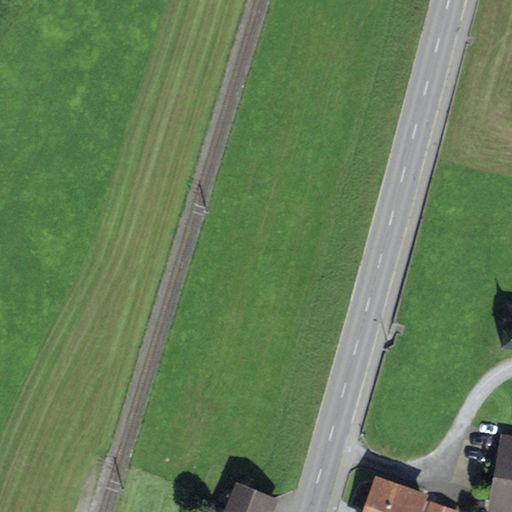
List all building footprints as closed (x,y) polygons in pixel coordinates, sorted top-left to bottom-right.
[(511,334),(502,333),(501,347),(511,347),(511,334)] [(511,511),(511,435),(496,432),(484,509),(504,511),(511,511)] [(418,511),(424,496),(378,479),(366,511),(418,511)] [(222,482),(211,511),(263,511),(268,498),(222,482)] [(456,511),(457,510),(428,500),(423,511),(456,511)]
